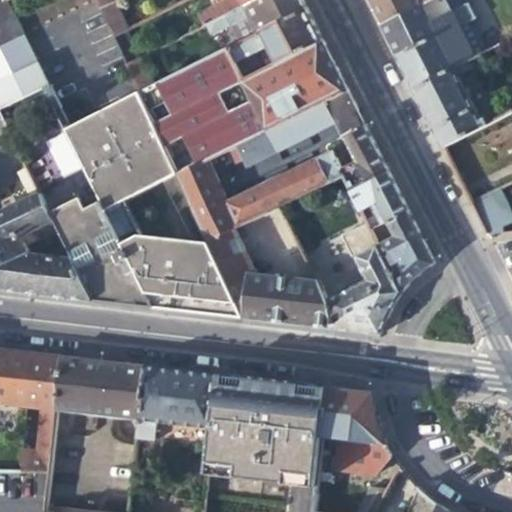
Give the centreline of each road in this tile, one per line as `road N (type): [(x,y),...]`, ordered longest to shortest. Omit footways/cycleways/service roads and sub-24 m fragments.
road 1 (secondary): [(0,317),(511,379)]
road 2 (residential): [(337,0),(511,343)]
